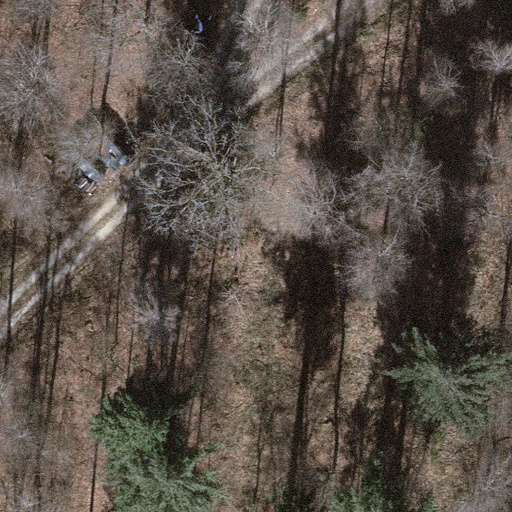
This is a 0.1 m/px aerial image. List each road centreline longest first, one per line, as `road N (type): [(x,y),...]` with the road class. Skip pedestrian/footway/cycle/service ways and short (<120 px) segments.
road 1 (track): [(246,0),(208,98),(0,307)]
road 2 (track): [(308,0),(208,98)]
